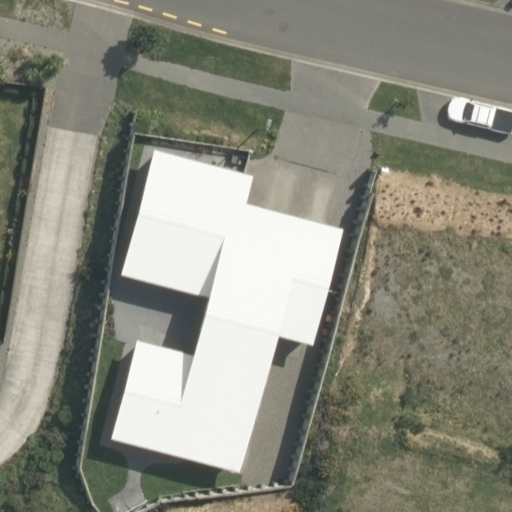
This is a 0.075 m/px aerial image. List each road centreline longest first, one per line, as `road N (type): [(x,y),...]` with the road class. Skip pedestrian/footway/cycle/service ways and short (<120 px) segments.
road 1 (residential): [(0,439),(10,427),(82,0)]
road 2 (residential): [(511,55),(281,2)]
